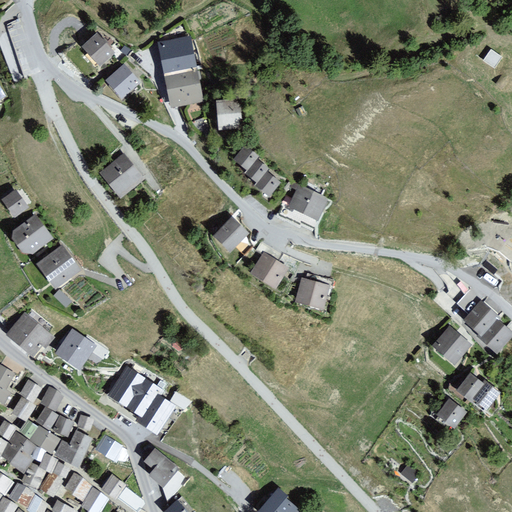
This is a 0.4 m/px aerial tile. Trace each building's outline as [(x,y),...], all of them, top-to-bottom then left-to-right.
[(118,55),(100,37),(86,51),(103,69),(118,55)] [(189,41),(161,47),(175,111),(204,105),(189,41)] [(491,49),(484,59),(496,67),(503,57),(491,49)] [(123,75),(111,85),(125,100),(136,90),(123,75)] [(241,103),(221,105),(224,134),(244,132),(241,103)] [(259,156),(245,145),(233,159),(247,170),(257,158),(259,156)] [(269,168),(257,158),(247,170),(245,173),(257,183),(267,171),(269,168)] [(146,182),(125,159),(103,178),(124,201),(146,182)] [(281,182),(267,171),(257,183),(255,185),(269,197),(281,182)] [(330,200),(295,185),(292,191),(298,194),(291,209),(321,222),(330,200)] [(29,209),(16,192),(5,200),(18,217),(29,209)] [(54,240),(37,218),(17,233),(33,255),(54,240)] [(251,235),(235,221),(220,238),(236,252),(251,235)] [(81,271),(64,248),(42,264),(60,288),(81,271)] [(292,269),(267,256),(257,275),(282,288),(292,269)] [(333,286),(307,280),(302,303),(328,309),(333,286)] [(503,319),(484,303),(467,323),(486,339),(503,319)] [(56,339),(27,316),(11,336),(41,359),(56,339)] [(511,344),(511,332),(501,323),(484,342),(501,357),(511,344)] [(473,348),(452,330),(437,348),(458,366),(473,348)] [(98,346),(74,332),(60,354),(84,369),(98,346)] [(17,374),(1,365),(0,367),(0,400),(7,404),(13,393),(9,390),(17,374)] [(168,391),(130,370),(110,404),(163,434),(178,407),(164,398),(168,391)] [(487,387),(474,376),(461,392),(474,403),(487,387)] [(44,389),(30,382),(23,396),(37,403),(44,389)] [(490,386),(477,402),(490,413),(503,396),(490,386)] [(64,397),(49,390),(42,404),(58,412),(64,397)] [(37,408),(24,400),(15,413),(29,422),(37,408)] [(471,415),(453,401),(441,418),(459,431),(471,415)] [(60,417),(47,409),(38,423),(52,431),(60,417)] [(76,423),(62,417),(57,431),(70,436),(76,423)] [(96,421),(83,417),(80,427),(93,431),(96,421)] [(17,429),(5,422),(0,431),(0,434),(11,441),(17,429)] [(39,429),(29,422),(22,432),(32,439),(39,429)] [(62,440),(42,429),(34,442),(54,454),(62,440)] [(94,440),(78,433),(73,445),(65,441),(58,457),(82,467),(94,440)] [(40,450),(18,435),(3,458),(26,472),(34,459),(40,450)] [(0,462),(11,444),(0,437),(0,462)] [(125,449),(104,438),(97,452),(118,463),(125,449)] [(182,470),(155,449),(144,462),(156,471),(151,477),(167,489),(182,470)] [(40,450),(34,459),(42,463),(46,453),(40,450)] [(59,461),(48,456),(43,470),(54,474),(59,461)] [(409,463),(401,472),(412,481),(419,472),(409,463)] [(71,469),(60,465),(56,475),(67,479),(71,469)] [(47,473),(33,468),(26,485),(41,491),(47,473)] [(14,483),(0,474),(0,492),(5,497),(14,483)] [(65,483),(52,476),(43,492),(56,499),(65,483)] [(91,486),(73,476),(65,491),(83,501),(91,486)] [(127,485),(113,477),(104,491),(118,500),(127,485)] [(35,494),(17,486),(10,501),(28,509),(35,494)] [(281,488),(260,511),(308,511),(309,511),(281,488)] [(101,511),(108,500),(92,491),(83,509),(88,511),(101,511)] [(44,511),(49,504),(37,498),(29,511),(44,511)] [(15,511),(18,507),(3,500),(0,506),(0,511),(15,511)] [(189,511),(180,502),(169,511),(189,511)] [(73,511),(58,503),(54,511),(73,511)]
